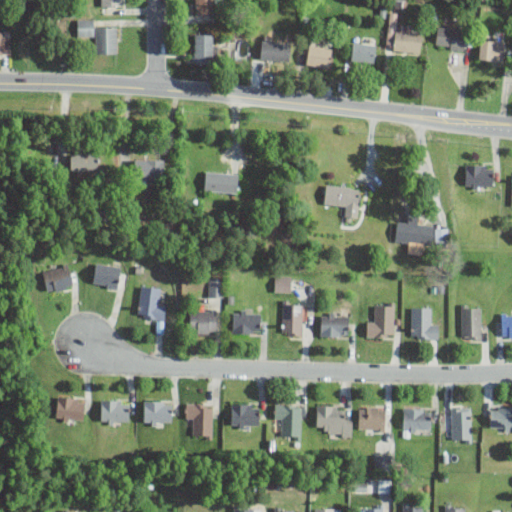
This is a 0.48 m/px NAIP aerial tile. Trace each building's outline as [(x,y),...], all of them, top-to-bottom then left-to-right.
[(216,15),(216,0),(195,0),(195,15),(216,15)] [(420,52),(423,28),(398,26),(400,12),(390,12),(386,48),(420,52)] [(77,18),(78,35),(97,35),(97,53),(117,53),(117,27),(95,27),(95,18),(77,18)] [(465,49),(467,29),(438,26),(436,46),(465,49)] [(10,32),(0,32),(0,53),(10,53),(10,32)] [(194,63),(215,63),(215,32),(194,32),(194,63)] [(504,39),(479,39),(479,61),(504,61),(504,39)] [(376,43),(353,41),(351,60),(374,63),(376,43)] [(289,44),(261,44),(261,59),(289,59),(289,44)] [(332,47),(308,44),(306,65),(329,68),(332,47)] [(99,171),(99,153),(70,153),(70,171),(99,171)] [(164,159),(134,159),(134,179),(164,179),(164,159)] [(494,164),(465,164),(465,188),(494,188),(494,164)] [(239,172),(205,171),(205,191),(238,192),(239,172)] [(346,220),(357,221),(361,188),(326,184),(323,205),(347,208),(346,220)] [(394,242),(432,244),(433,223),(396,221),(394,242)] [(93,284),(118,287),(121,265),(95,262),(93,284)] [(42,270),(47,292),(73,286),(68,264),(42,270)] [(274,292),(292,292),(292,275),(274,275),(274,292)] [(209,297),(223,296),(223,276),(209,276),(209,297)] [(159,287),(141,285),(138,316),(164,319),(166,299),(158,298),(159,287)] [(282,334),(303,334),(303,300),(282,300),(282,334)] [(394,336),(394,302),(376,302),(376,317),(367,317),(367,336),(394,336)] [(462,338),(482,338),(482,304),(462,304),(462,338)] [(438,338),(438,321),(430,321),(430,306),(411,306),(411,338),(438,338)] [(217,309),(189,309),(189,333),(217,333),(217,309)] [(232,333),(260,333),(260,309),(232,309),(232,333)] [(320,336),(350,336),(350,312),(320,312),(320,336)] [(511,336),(511,313),(501,313),(501,336),(511,336)] [(55,420),(83,423),(86,398),(57,395),(55,420)] [(130,398),(101,398),(101,423),(130,423),(130,398)] [(172,401),(144,401),(144,423),(172,423),(172,401)] [(213,403),(186,403),(186,422),(194,422),(194,436),(213,436),(213,403)] [(260,403),(231,403),(231,427),(260,427),(260,403)] [(274,424),(283,424),(283,435),(302,435),(302,404),(274,404),(274,424)] [(344,405),(317,405),(317,424),(325,424),(325,435),(353,435),(353,415),(344,415),(344,405)] [(387,406),(358,406),(358,429),(387,430),(387,406)] [(431,407),(402,407),(402,431),(431,431),(431,407)] [(471,440),(471,407),(452,407),(452,440),(471,440)] [(511,407),(490,407),(490,428),(511,428),(511,407)] [(379,492),(392,492),(392,479),(379,478),(379,492)]
